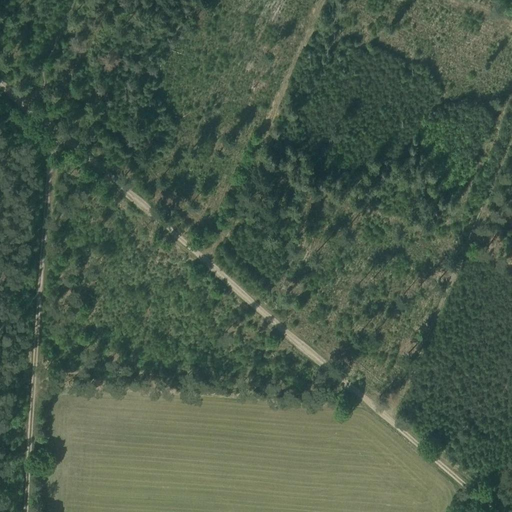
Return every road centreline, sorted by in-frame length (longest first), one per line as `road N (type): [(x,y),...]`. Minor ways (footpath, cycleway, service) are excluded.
road 1 (track): [(364,404),(48,137)]
road 2 (track): [(511,136),(388,423)]
road 3 (track): [(32,383),(48,137)]
road 4 (track): [(493,511),(364,404)]
road 5 (track): [(25,511),(32,383)]
road 6 (track): [(23,116),(75,0)]
